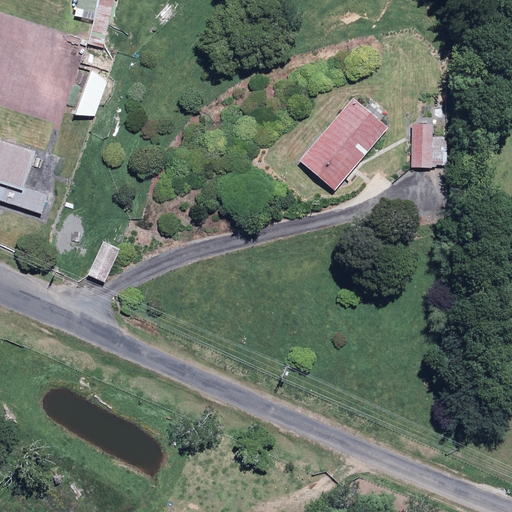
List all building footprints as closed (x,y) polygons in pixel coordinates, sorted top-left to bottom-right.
[(92,0),(75,0),(73,16),(88,19),(92,0)] [(100,0),(91,48),(106,51),(117,0),(114,0),(100,0)] [(107,76),(87,70),(72,115),(93,116),(107,76)] [(353,104),(299,166),(334,196),(388,134),(353,104)] [(410,129),(410,171),(432,171),(432,141),(432,129),(410,129)] [(447,141),(432,141),(432,171),(447,171),(447,141)] [(0,188),(25,197),(26,193),(39,156),(0,142),(0,188)] [(25,197),(0,188),(0,205),(43,220),(50,201),(26,193),(25,197)] [(90,281),(105,287),(119,256),(104,249),(90,281)]
